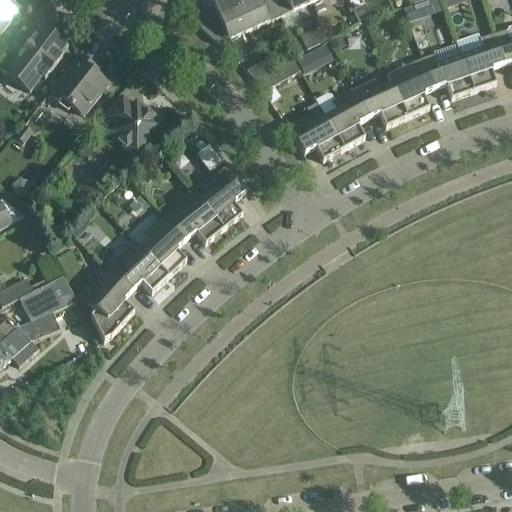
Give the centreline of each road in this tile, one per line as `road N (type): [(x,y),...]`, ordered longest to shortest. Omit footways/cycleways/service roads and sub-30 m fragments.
road 1 (residential): [(84,479),(125,383),(305,223)]
road 2 (residential): [(305,223),(237,109),(141,18)]
road 3 (residential): [(511,127),(411,165),(305,223)]
road 4 (residential): [(312,511),(511,480)]
